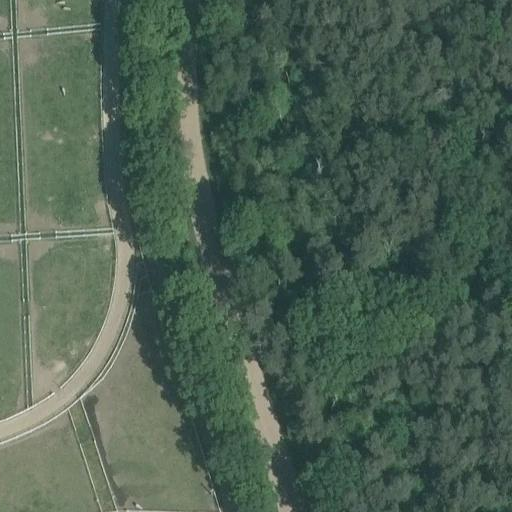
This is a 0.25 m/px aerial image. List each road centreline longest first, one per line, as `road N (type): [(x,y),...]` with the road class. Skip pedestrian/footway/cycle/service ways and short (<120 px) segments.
road 1 (unknown): [(196,0),(185,55),(199,197),(218,293),(293,511)]
road 2 (unclassified): [(133,0),(122,119),(151,274),(227,511)]
road 3 (unknown): [(110,511),(71,397)]
